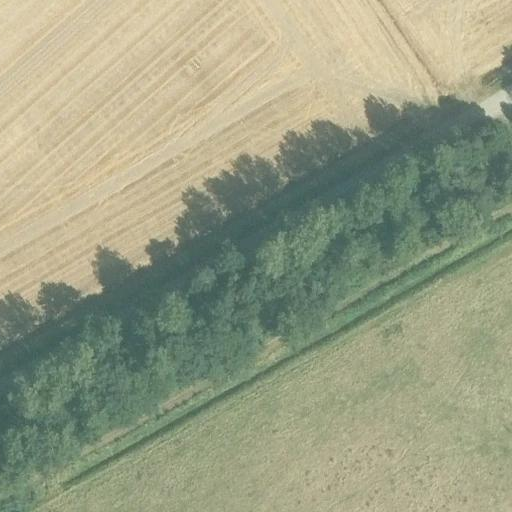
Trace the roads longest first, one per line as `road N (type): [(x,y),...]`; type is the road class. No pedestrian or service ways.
road 1 (unclassified): [(0,380),(511,84)]
road 2 (track): [(0,495),(511,203)]
